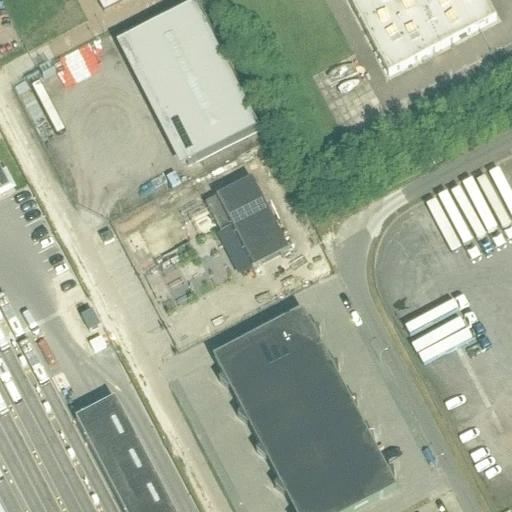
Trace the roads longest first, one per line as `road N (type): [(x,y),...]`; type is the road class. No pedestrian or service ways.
road 1 (unclassified): [(511,143),(388,210),(357,245),(361,305),(470,511)]
road 2 (unclassified): [(223,511),(26,135)]
